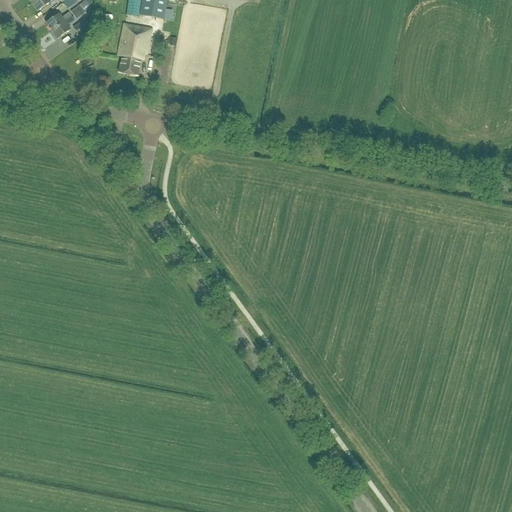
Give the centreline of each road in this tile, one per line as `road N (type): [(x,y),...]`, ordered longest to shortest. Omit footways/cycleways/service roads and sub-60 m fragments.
road 1 (tertiary): [(366,511),(151,217),(141,188),(152,120)]
road 2 (unclassified): [(511,189),(152,120)]
road 3 (tertiary): [(152,120),(84,109),(44,69)]
